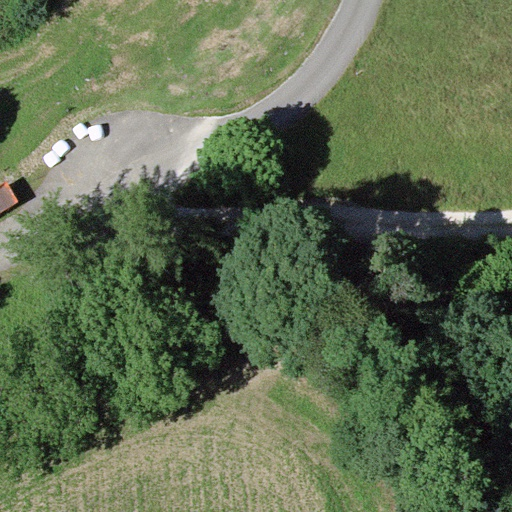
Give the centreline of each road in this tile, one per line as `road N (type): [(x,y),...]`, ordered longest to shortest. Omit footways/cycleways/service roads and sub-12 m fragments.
road 1 (track): [(511,216),(68,221)]
road 2 (unclassified): [(68,221),(213,145),(318,77),(367,0)]
